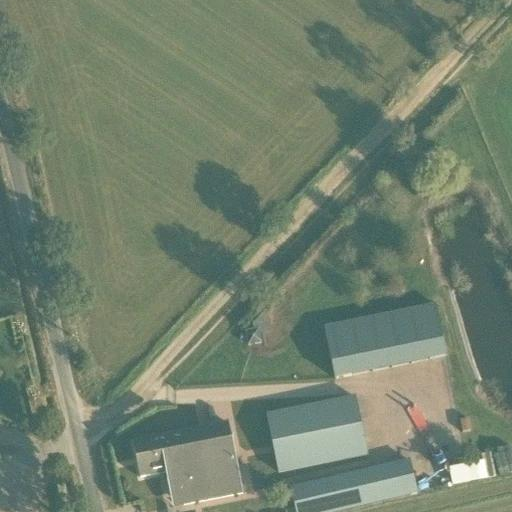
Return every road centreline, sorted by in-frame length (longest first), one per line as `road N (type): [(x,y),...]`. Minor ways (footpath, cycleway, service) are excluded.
road 1 (track): [(509,0),(137,392),(79,420)]
road 2 (unclassified): [(102,511),(0,108)]
